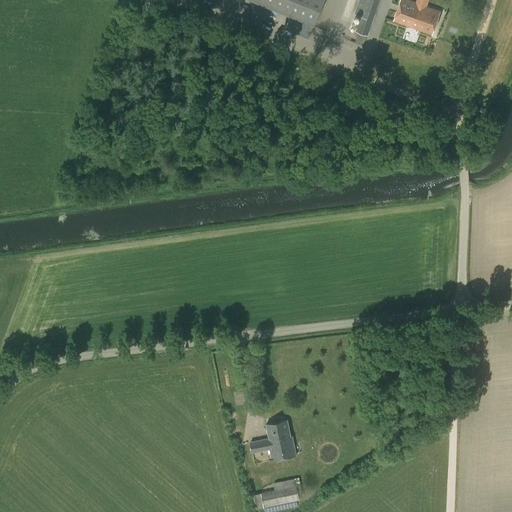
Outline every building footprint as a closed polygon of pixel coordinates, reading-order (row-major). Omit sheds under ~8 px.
[(252,0),(313,25),(323,0),(252,0)] [(379,0),(358,0),(354,14),(360,17),(355,31),(367,36),(379,0)] [(413,27),(422,0),(417,0),(416,3),(408,0),(400,0),(394,20),(413,27)] [(427,0),(422,0),(413,27),(432,34),(440,11),(426,6),(427,0)] [(266,424),(269,438),(251,442),(253,452),(270,449),(272,460),(296,455),(292,436),(290,436),(287,420),(266,424)] [(256,509),(299,500),(299,498),(303,497),(299,478),(273,483),(274,490),(253,494),(256,509)]
